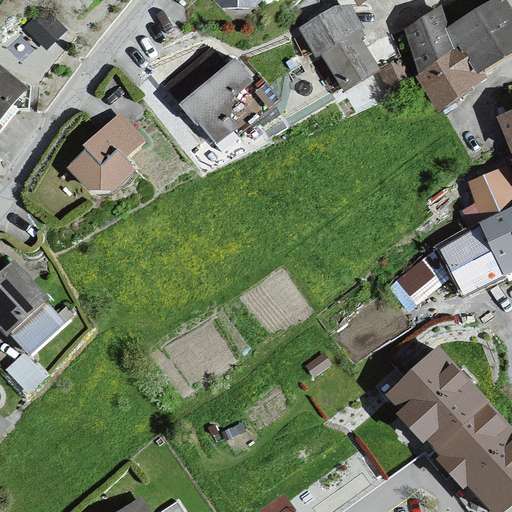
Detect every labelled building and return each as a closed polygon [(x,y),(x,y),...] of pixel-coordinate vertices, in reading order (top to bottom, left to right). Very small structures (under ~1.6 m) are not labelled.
[(209,0),(225,15),(258,16),(271,0),(209,0)] [(322,58),(349,97),(382,75),(356,36),(364,31),(343,0),(328,0),(293,24),(317,61),(322,58)] [(353,0),(362,12),(378,0),(353,0)] [(511,14),(502,0),(501,0),(449,34),(438,13),(404,34),(421,80),(417,82),(443,119),(491,83),(488,78),(511,63),(511,14)] [(65,27),(45,8),(27,26),(47,46),(65,27)] [(220,38),(161,88),(219,155),(246,132),(229,113),(260,86),(220,38)] [(0,129),(30,93),(0,69),(0,129)] [(258,88),(273,108),(283,100),(269,80),(258,88)] [(119,117),(81,153),(84,157),(67,173),(92,200),(116,200),(140,177),(130,166),(149,148),(119,117)] [(511,119),(501,124),(511,155),(511,119)] [(511,173),(510,170),(468,189),(476,209),(461,215),(472,233),(440,255),(466,302),(511,276),(511,173)] [(14,265),(0,277),(0,330),(11,343),(51,305),(14,265)] [(511,428),(438,342),(383,389),(488,511),(497,511),(511,499),(511,428)] [(255,511),(302,511),(286,488),(254,510),(255,511)] [(159,511),(189,511),(179,495),(157,508),(159,511)] [(149,511),(143,500),(124,511),(149,511)]
